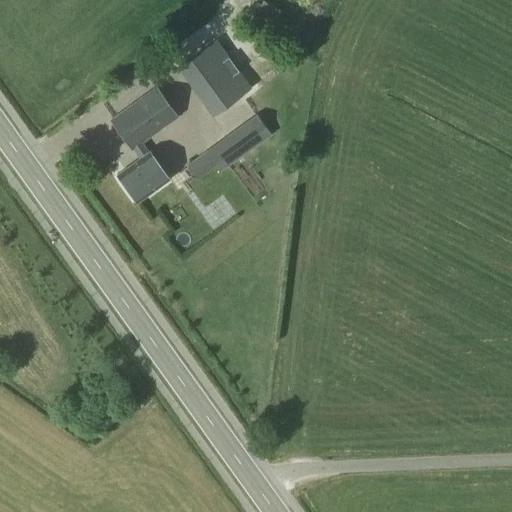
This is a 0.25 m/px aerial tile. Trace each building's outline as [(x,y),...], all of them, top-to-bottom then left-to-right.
[(262,26),(272,11),(255,0),(246,14),(262,26)] [(201,41),(171,63),(212,116),(248,86),(239,74),(230,81),(201,41)] [(157,87),(109,120),(131,149),(134,147),(140,144),(177,117),(157,87)] [(255,113),(186,165),(196,178),(212,167),(218,173),(270,135),(255,113)] [(142,157),(117,176),(135,201),(167,179),(148,153),(146,154),(140,144),(134,147),(142,157)]
